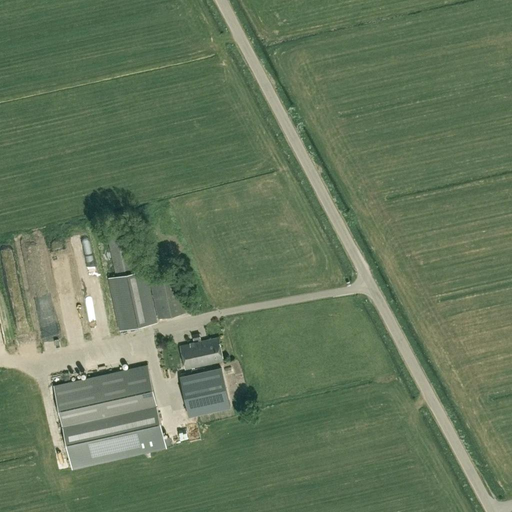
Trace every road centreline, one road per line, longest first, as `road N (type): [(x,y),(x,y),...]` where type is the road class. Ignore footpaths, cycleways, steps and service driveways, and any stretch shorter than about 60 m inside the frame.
road 1 (unclassified): [(492,511),(219,0)]
road 2 (unknown): [(370,282),(144,330)]
